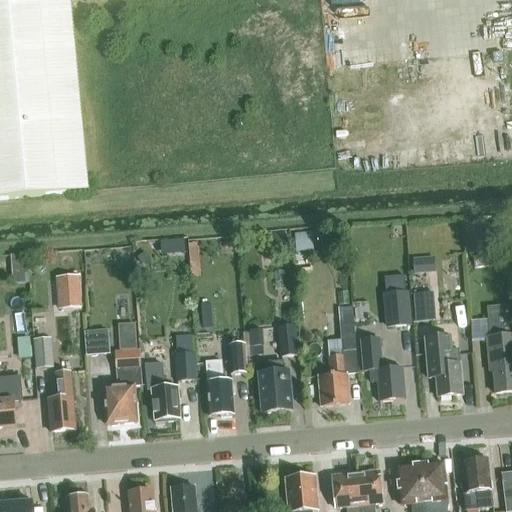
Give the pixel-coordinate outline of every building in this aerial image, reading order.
[(0,0),(0,202),(89,194),(70,0),(0,0)] [(506,240),(505,219),(494,220),(495,240),(506,240)] [(285,237),(272,238),(274,252),(286,250),(285,237)] [(311,238),(295,239),(297,255),(313,254),(311,238)] [(150,261),(145,254),(138,260),(143,266),(150,261)] [(434,260),(414,262),(415,274),(435,272),(434,260)] [(59,280),(60,296),(61,312),(82,311),(79,278),(59,280)] [(387,330),(411,329),(409,295),(385,297),(387,330)] [(211,306),(202,306),(203,330),(213,329),(211,306)] [(470,324),(472,342),(487,341),(490,374),(493,374),(495,397),(511,395),(511,307),(487,309),(488,322),(470,324)] [(326,343),(328,360),(330,378),(319,379),(322,410),(349,408),(346,378),(359,376),(354,324),(340,326),(341,341),(326,343)] [(299,358),(296,328),(278,330),(280,360),(299,358)] [(110,331),(86,332),(87,356),(111,355),(110,331)] [(176,337),(177,357),(175,357),(177,385),(197,383),(194,336),(176,337)] [(243,336),(244,346),(246,346),(247,359),(251,358),(250,336),(243,336)] [(451,339),(425,341),(429,381),(436,381),(438,400),(463,398),(459,352),(452,353),(451,339)] [(52,340),(33,342),(36,372),(54,370),(52,340)] [(372,373),(371,373),(370,373),(371,386),(378,385),(380,405),(405,403),(403,370),(379,372),(379,366),(381,366),(379,342),(363,344),(365,368),(371,367),(372,373)] [(248,377),(246,346),(228,347),(231,378),(248,377)] [(117,429),(120,426),(137,425),(135,389),(142,388),(140,352),(115,354),(117,390),(104,390),(107,427),(109,427),(112,429),(117,429)] [(289,374),(285,375),(283,363),(266,364),(267,376),(259,377),(262,416),(293,413),(289,374)] [(221,364),(206,365),(208,385),(207,385),(210,419),(221,418),(221,420),(232,420),(231,417),(234,417),(233,397),(235,396),(234,388),(232,388),(232,384),(223,384),(221,364)] [(178,393),(178,389),(165,390),(163,366),(145,367),(148,393),(152,393),(155,423),(156,423),(156,426),(176,424),(176,422),(180,421),(179,402),(181,402),(180,393),(178,393)] [(51,435),(76,433),(71,375),(56,376),(58,401),(48,402),(51,435)] [(6,403),(0,403),(0,431),(17,430),(15,403),(16,403),(15,388),(5,389),(6,403)] [(467,496),(464,496),(465,511),(479,511),(493,510),(492,494),(492,491),(493,489),(493,485),(490,483),(488,461),(464,464),(467,496)] [(439,511),(438,504),(448,503),(444,465),(420,468),(424,511),(439,511)] [(424,511),(420,468),(397,470),(400,508),(411,507),(411,511),(424,511)] [(358,476),(362,511),(375,511),(375,507),(383,506),(380,474),(376,475),(374,473),(368,473),(367,476),(358,476)] [(511,511),(511,475),(502,477),(506,511),(511,511)] [(362,511),(358,476),(346,478),(343,476),(337,477),(334,479),(332,479),(336,511),(346,511),(362,511)] [(287,511),(317,511),(317,497),(315,496),(313,479),(287,481),(288,498),(287,500),(287,511)] [(173,511),(197,511),(195,489),(171,491),(173,511)] [(154,511),(152,493),(128,495),(129,511),(154,511)] [(88,511),(88,499),(68,501),(68,511),(88,511)]
